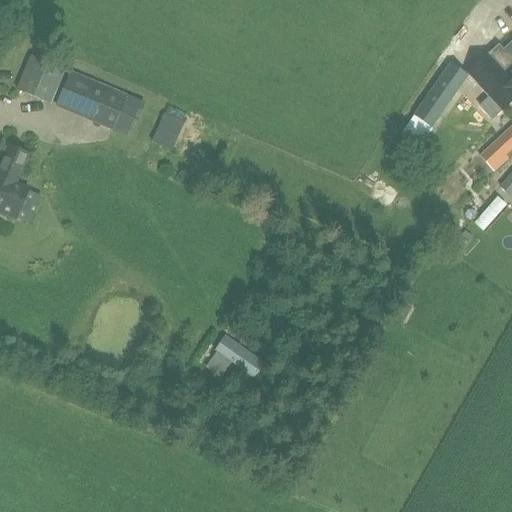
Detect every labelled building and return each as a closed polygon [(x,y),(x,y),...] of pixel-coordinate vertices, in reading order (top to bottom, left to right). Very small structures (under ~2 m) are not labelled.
[(500,46),(489,56),(499,66),(511,80),(511,50),(507,55),(500,46)] [(511,100),(511,80),(499,66),(489,56),(487,54),(469,71),(480,83),(478,85),(491,99),(488,104),(494,111),(500,109),(502,110),(511,100)] [(15,90),(50,104),(65,70),(30,55),(15,90)] [(431,128),(463,79),(446,68),(414,116),(431,128)] [(126,97),(65,70),(50,104),(112,130),(126,97)] [(112,130),(129,138),(145,102),(128,94),(126,97),(112,130)] [(184,123),(163,113),(151,140),(172,150),(184,123)] [(511,126),(479,157),(494,171),(511,153),(511,126)] [(7,144),(0,159),(0,215),(5,217),(5,216),(15,220),(29,188),(17,183),(29,154),(7,144)] [(511,172),(500,186),(511,195),(511,193),(511,172)] [(369,196),(377,201),(387,186),(379,181),(369,196)]
